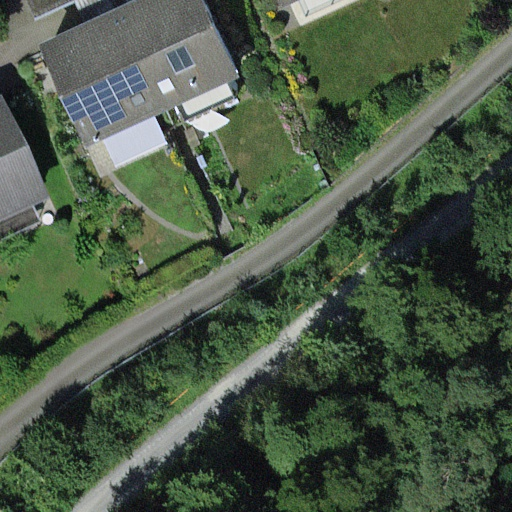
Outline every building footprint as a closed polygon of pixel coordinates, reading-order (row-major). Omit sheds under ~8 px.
[(28,0),(38,20),(82,0),(28,0)] [(155,0),(144,5),(125,14),(165,105),(177,100),(187,122),(238,99),(228,76),(239,71),(206,0),(155,0)] [(299,0),(308,17),(344,0),(299,0)] [(165,105),(125,14),(110,21),(50,47),(91,139),(103,134),(115,161),(167,137),(155,109),(165,105)] [(0,117),(0,240),(38,223),(28,202),(37,197),(0,117)]
